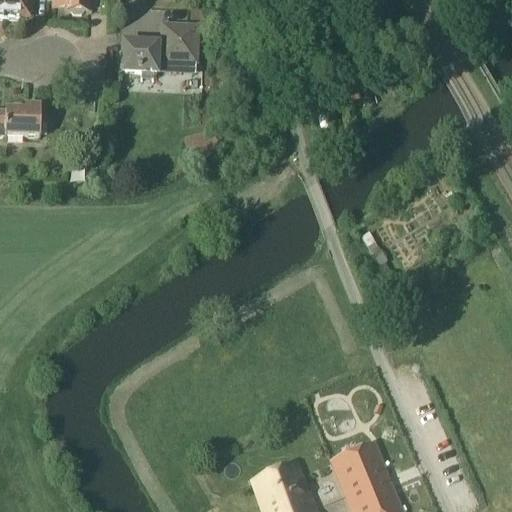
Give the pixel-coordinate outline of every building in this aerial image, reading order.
[(29,3),(29,0),(2,0),(1,24),(17,24),(17,20),(25,20),(26,3),(29,3)] [(46,0),(46,6),(52,7),(52,11),(65,11),(65,17),(69,17),(72,19),(78,19),(82,17),(86,17),(86,1),(87,1),(87,0),(46,0)] [(121,48),(121,61),(118,63),(118,72),(120,75),(120,77),(155,78),(156,66),(198,68),(199,32),(160,30),(159,50),(157,50),(157,49),(121,48)] [(356,85),(336,91),(340,105),(348,102),(357,100),(354,90),(357,89),(356,85)] [(0,142),(4,142),(39,143),(40,112),(19,112),(19,117),(0,116),(0,142)] [(399,511),(400,511),(376,452),(334,468),(351,511),(399,511)] [(315,511),(297,466),(248,486),(258,511),(315,511)]
